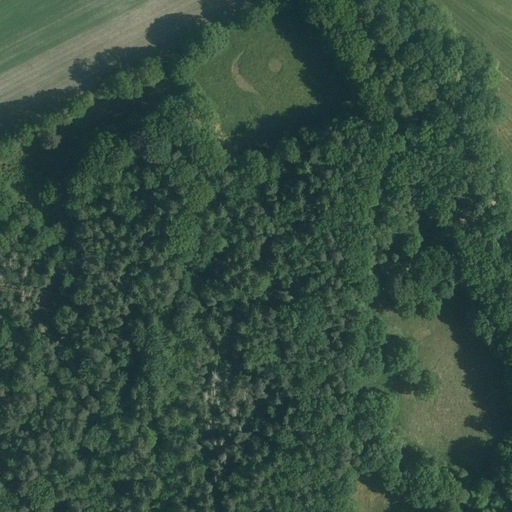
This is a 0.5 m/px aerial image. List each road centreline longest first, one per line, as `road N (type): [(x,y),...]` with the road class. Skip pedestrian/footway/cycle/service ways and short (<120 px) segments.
road 1 (track): [(511,254),(405,0)]
road 2 (track): [(77,239),(44,511)]
